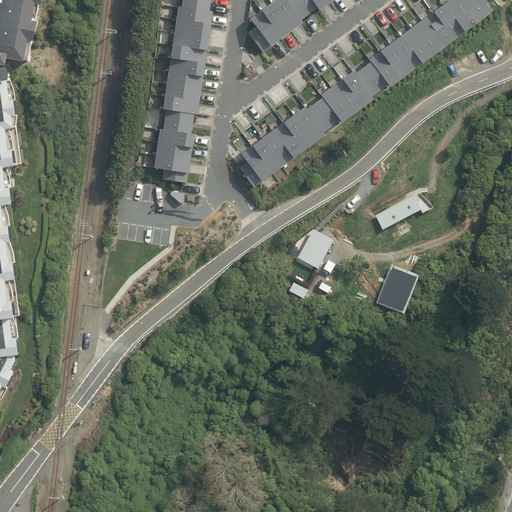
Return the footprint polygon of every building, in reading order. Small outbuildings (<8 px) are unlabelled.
[(0,0),(0,61),(2,61),(2,65),(15,67),(17,57),(23,58),(25,49),(35,51),(36,48),(38,49),(42,28),(42,24),(41,20),(43,13),(45,13),(47,0),(0,0)] [(162,179),(186,183),(194,135),(191,134),(194,115),(197,115),(212,13),(209,12),(211,0),(182,0),(182,8),(178,8),(163,111),(166,111),(163,131),(160,130),(154,169),(164,170),(162,179)] [(305,108),(241,155),(247,162),(239,168),(254,188),(325,136),(323,133),(339,121),(342,125),(373,100),(372,98),(388,86),(390,89),(493,11),(484,0),(451,0),(368,60),(371,63),(355,75),(353,73),(321,96),(323,99),(307,111),(305,108)] [(319,12),(335,0),(277,0),(250,20),(256,27),(248,33),(263,53),(303,24),(301,21),(317,10),(319,12)] [(0,410),(2,408),(0,407),(0,405),(0,404),(6,396),(11,389),(9,388),(11,385),(13,386),(19,375),(16,374),(18,372),(14,370),(19,360),(18,354),(23,353),(26,352),(23,338),(21,339),(21,337),(22,337),(21,326),(19,321),(17,316),(20,316),(20,315),(22,315),(16,279),(20,279),(18,262),(20,262),(18,250),(15,241),(13,225),(15,225),(13,214),(9,204),(17,203),(15,187),(16,187),(15,177),(11,167),(19,165),(19,164),(25,164),(19,127),(21,127),(22,114),(21,114),(19,100),(20,100),(19,89),(15,77),(12,78),(11,68),(3,69),(2,65),(2,61),(0,61),(0,410)]
